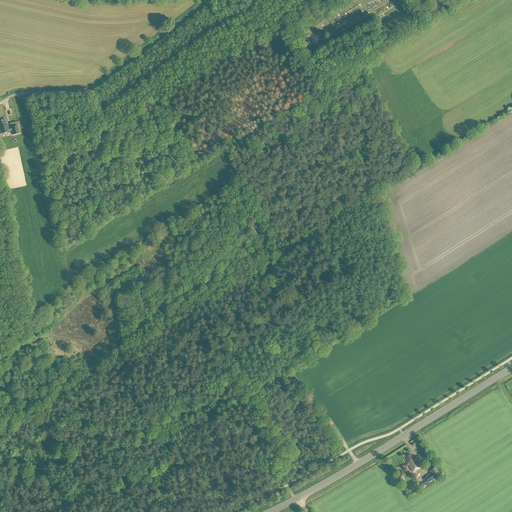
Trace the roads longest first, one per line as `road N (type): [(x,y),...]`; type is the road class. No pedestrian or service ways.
road 1 (tertiary): [(270,511),(511,367)]
road 2 (track): [(0,103),(93,87),(204,0)]
road 3 (track): [(0,359),(49,335),(66,312),(134,264),(143,240)]
